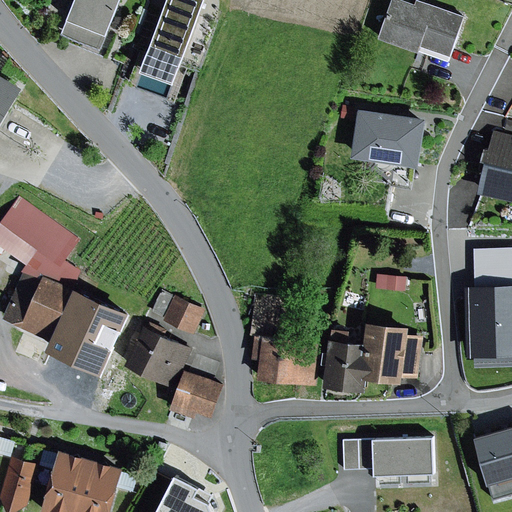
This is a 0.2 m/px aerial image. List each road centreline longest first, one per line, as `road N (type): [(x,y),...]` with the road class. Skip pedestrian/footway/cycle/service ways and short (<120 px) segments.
road 1 (residential): [(238,440),(237,361),(205,264),(148,180),(0,19)]
road 2 (residential): [(238,440),(191,442),(161,429),(0,403)]
